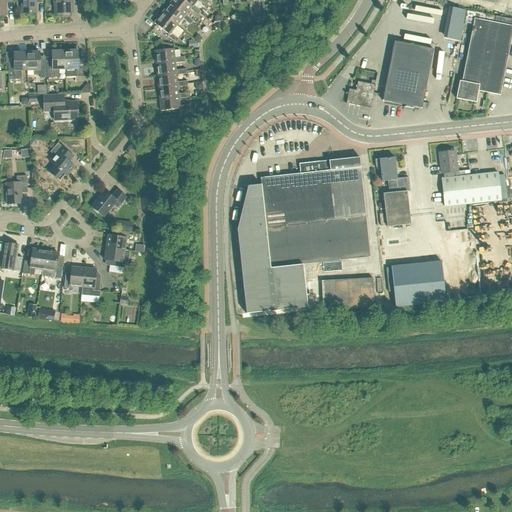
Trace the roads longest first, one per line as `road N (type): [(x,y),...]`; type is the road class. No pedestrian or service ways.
road 1 (secondary): [(218,370),(221,169),(252,123),(280,106),(302,105)]
road 2 (track): [(236,387),(261,378),(406,377),(511,364)]
road 3 (track): [(248,332),(340,335),(511,321)]
road 4 (track): [(275,443),(287,450),(318,440),(407,383),(511,402)]
road 5 (track): [(511,446),(463,460),(359,468),(287,450)]
road 6 (secondary): [(302,105),(364,136),(511,122)]
road 7 (residential): [(112,160),(139,124),(130,41),(122,31)]
road 8 (residential): [(0,221),(49,220),(112,160)]
road 9 (secondary): [(132,433),(0,425)]
road 10 (unclassified): [(302,105),(309,71),(368,0)]
road 11 (residential): [(122,31),(0,37)]
